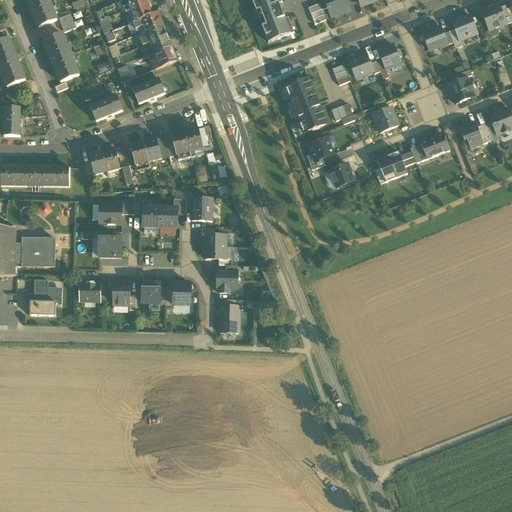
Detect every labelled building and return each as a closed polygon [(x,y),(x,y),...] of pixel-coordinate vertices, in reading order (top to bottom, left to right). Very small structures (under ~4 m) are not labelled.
[(27,0),(39,29),(57,21),(48,0),(27,0)] [(148,5),(145,0),(126,0),(131,12),(148,5)] [(282,3),(281,0),(251,0),(268,44),(294,34),(288,18),(285,19),(279,4),(282,3)] [(322,11),(328,9),(324,0),(317,0),(320,5),(322,11)] [(331,19),(350,12),(346,1),(345,0),(324,0),(328,9),(331,19)] [(152,16),(148,5),(131,12),(136,23),(152,16)] [(308,9),(315,26),(326,21),(322,11),(320,5),(308,9)] [(500,9),(498,5),(492,8),(493,9),(482,13),(489,32),(496,30),(506,26),(500,9)] [(505,7),(500,9),(506,26),(511,24),(507,10),(505,7)] [(111,31),(109,20),(102,21),(101,13),(99,13),(102,33),(111,31)] [(136,23),(137,26),(142,24),(144,28),(146,33),(163,26),(158,14),(152,16),(136,23)] [(63,31),(65,34),(77,29),(75,26),(71,15),(59,20),(63,31)] [(460,42),(477,35),(469,16),(453,23),(456,31),(460,42)] [(146,33),(148,38),(151,44),(167,38),(163,26),(146,33)] [(441,49),(448,47),(443,35),(440,28),(423,35),(430,52),(440,48),(441,49)] [(496,30),(489,32),(489,33),(491,39),(498,36),(496,30)] [(456,31),(449,33),(453,44),(455,50),(463,47),(460,42),(456,31)] [(449,33),(443,35),(448,47),(453,44),(449,33)] [(44,42),(61,84),(79,77),(62,34),(44,42)] [(106,40),(109,48),(117,44),(114,36),(106,40)] [(172,49),(167,38),(151,44),(155,56),(172,49)] [(0,42),(0,69),(7,88),(25,81),(8,39),(0,42)] [(93,48),(97,57),(104,54),(101,45),(93,48)] [(399,59),(396,52),(394,46),(379,52),(382,62),(386,71),(401,65),(399,59)] [(177,62),(172,49),(155,56),(157,62),(152,64),(155,71),(177,62)] [(355,80),(374,73),(371,65),(368,57),(349,64),(355,80)] [(100,74),(109,70),(106,62),(97,66),(100,74)] [(386,71),(382,62),(377,64),(380,73),(383,81),(389,79),(386,71)] [(376,63),(371,65),(374,73),(375,75),(380,73),(377,64),(376,63)] [(344,66),(333,70),(339,87),(350,83),(344,66)] [(118,71),(123,84),(130,81),(125,68),(118,71)] [(455,83),(467,79),(472,77),(470,71),(453,78),(455,83)] [(455,83),(448,86),(455,106),(474,99),(472,92),(474,91),(471,84),(469,85),(467,79),(455,83)] [(133,91),(139,106),(165,95),(159,80),(133,91)] [(313,92),(309,81),(302,83),(302,82),(294,85),(294,86),(286,90),(292,104),(298,120),(304,134),(312,131),(312,132),(320,129),(320,128),(326,125),(322,115),(313,92)] [(66,84),(55,88),(57,94),(68,89),(66,84)] [(90,108),(96,123),(123,112),(117,97),(90,108)] [(344,126),(355,122),(348,105),(332,112),(336,123),(342,121),(344,126)] [(4,137),(20,137),(21,109),(5,109),(4,137)] [(380,134),(398,127),(391,109),(373,116),(380,134)] [(511,130),(511,120),(508,110),(489,117),(492,124),(497,137),(499,136),(511,130)] [(471,150),(483,145),(477,129),(474,123),(460,129),(465,142),(467,141),(471,150)] [(492,124),(487,127),(493,142),(493,143),(501,141),(499,136),(497,137),(492,124)] [(477,129),(483,145),(493,142),(487,127),(486,125),(477,129)] [(203,130),(206,143),(208,142),(212,141),(209,128),(203,129),(203,130)] [(198,130),(185,133),(189,151),(190,151),(193,150),(194,153),(203,150),(203,149),(198,131),(198,130)] [(203,130),(198,131),(203,149),(209,147),(208,142),(206,143),(203,130)] [(172,137),(177,156),(186,154),(185,152),(189,151),(185,133),(172,136),(172,137)] [(421,144),(421,146),(427,161),(450,152),(443,135),(421,144)] [(165,139),(169,158),(177,156),(172,137),(165,139)] [(162,160),(169,158),(165,139),(157,141),(162,160)] [(309,146),(315,163),(322,160),(334,156),(327,139),(309,146)] [(157,140),(144,143),(148,161),(152,160),(153,162),(162,160),(157,141),(157,140)] [(136,166),(149,163),(148,161),(144,143),(131,146),(136,166)] [(427,161),(421,146),(410,150),(411,153),(416,164),(416,165),(427,161)] [(116,150),(103,153),(108,173),(120,170),(116,150)] [(191,159),(192,159),(205,156),(203,150),(194,153),(193,150),(190,151),(191,159)] [(178,162),(191,159),(190,151),(189,151),(185,152),(186,154),(177,156),(178,162)] [(221,152),(213,155),(216,162),(224,159),(221,152)] [(94,176),(108,173),(103,153),(90,157),(94,175),(94,176)] [(212,153),(206,155),(209,163),(215,161),(212,153)] [(377,161),(380,169),(385,183),(386,184),(407,175),(405,168),(400,157),(399,153),(377,161)] [(411,153),(400,157),(405,168),(416,164),(411,153)] [(169,158),(172,166),(179,165),(178,162),(177,156),(169,158)] [(192,159),(191,159),(178,162),(179,165),(180,169),(193,166),(192,159)] [(315,163),(309,165),(312,172),(322,168),(325,167),(322,160),(315,163)] [(341,168),(339,161),(325,167),(322,168),(324,175),(330,172),(341,168)] [(150,169),(149,163),(136,166),(137,173),(150,169)] [(354,182),(348,165),(341,168),(330,172),(332,177),(331,177),(334,185),(335,184),(337,189),(354,182)] [(122,169),(126,187),(132,186),(128,167),(122,169)] [(1,187),(69,188),(69,169),(2,168),(1,187)] [(380,185),(385,183),(380,169),(374,171),(380,185)] [(94,175),(87,177),(90,189),(97,188),(94,176),(94,175)] [(227,187),(221,188),(217,190),(220,196),(229,192),(227,187)] [(212,207),(213,201),(193,200),(192,210),(192,223),(212,223),(212,219),(212,207)] [(174,201),(174,210),(178,210),(177,216),(186,216),(186,210),(186,201),(174,201)] [(38,208),(43,217),(51,212),(46,203),(38,208)] [(150,203),(141,203),(141,216),(144,216),(144,209),(150,209),(150,203)] [(122,207),(122,216),(134,216),(134,204),(122,204),(122,207)] [(99,226),(122,226),(122,216),(122,207),(100,206),(99,222),(99,226)] [(212,207),(212,219),(220,219),(220,208),(212,207)] [(160,229),(160,210),(150,209),(144,209),(144,216),(144,229),(160,229)] [(177,230),(177,216),(178,210),(174,210),(160,210),(160,229),(177,230)] [(16,230),(0,227),(0,279),(2,279),(2,281),(7,281),(7,278),(15,277),(16,268),(16,245),(16,230)] [(90,241),(90,233),(81,233),(81,241),(90,241)] [(226,237),(214,237),(206,236),(205,260),(219,261),(225,261),(225,249),(226,238),(226,237)] [(16,245),(16,268),(55,269),(55,240),(22,239),(22,245),(16,245)] [(100,241),(99,259),(121,259),(122,241),(109,240),(100,240),(100,241)] [(227,273),(218,273),(217,290),(219,290),(219,295),(230,295),(230,291),(237,291),(238,273),(227,273)] [(34,303),(48,303),(48,293),(48,289),(48,282),(35,282),(34,303)] [(128,307),(130,307),(130,297),(130,284),(113,284),(113,307),(114,307),(128,307)] [(161,285),(143,284),(142,305),(149,306),(149,312),(160,313),(160,307),(160,306),(161,289),(161,285)] [(80,285),(80,303),(85,303),(96,303),(100,303),(100,298),(101,286),(80,285)] [(173,289),(173,307),(174,307),(190,307),(191,307),(191,285),(173,285),(173,289)] [(61,293),(48,293),(48,303),(56,303),(56,305),(61,305),(61,293)] [(56,318),(56,305),(56,303),(48,303),(34,303),(30,303),(30,317),(56,318)] [(190,307),(174,307),(174,314),(190,315),(190,307)] [(221,307),(220,334),(223,335),(235,335),(238,335),(239,308),(225,308),(221,307)]
